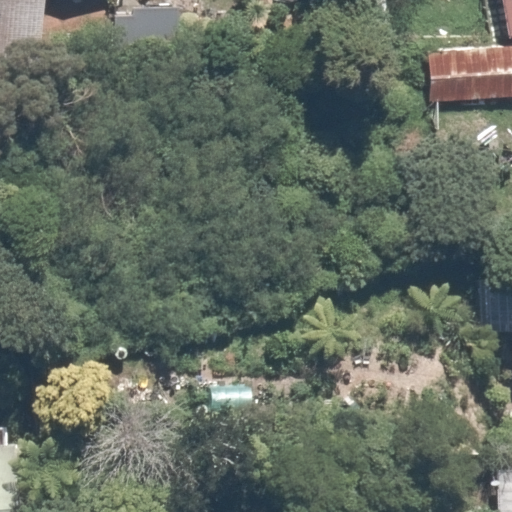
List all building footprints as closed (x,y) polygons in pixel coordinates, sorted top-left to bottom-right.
[(511,0),(458,0),(466,58),(511,48),(511,0)] [(493,85),(369,82),(367,133),(492,136),(493,85)] [(511,190),(476,203),(499,272),(511,267),(511,115),(504,118),(511,142),(511,190)] [(511,294),(463,294),(463,405),(511,405),(511,294)] [(511,511),(511,484),(450,484),(449,511),(511,511)]
